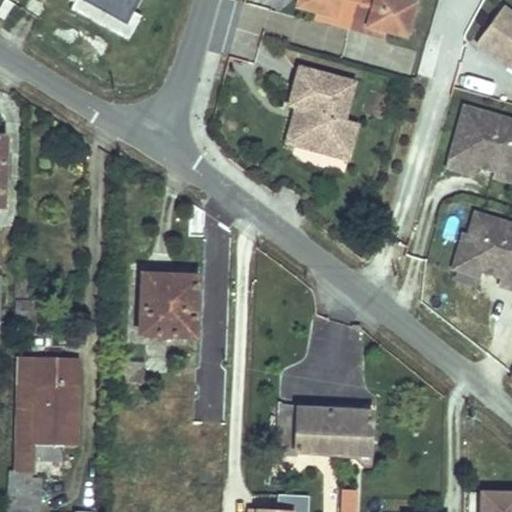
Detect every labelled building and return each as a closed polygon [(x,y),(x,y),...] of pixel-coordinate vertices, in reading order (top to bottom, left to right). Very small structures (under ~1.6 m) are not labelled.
[(141,0),(76,0),(72,10),(127,39),(140,14),(135,11),(141,0)] [(298,0),(298,3),(323,10),(335,13),(337,5),(371,14),(369,22),(382,26),(406,32),(414,0),(298,0)] [(496,31),(506,18),(511,21),(511,9),(498,0),(497,0),(483,22),(496,31)] [(323,10),(321,16),(380,32),(382,26),(369,22),(371,14),(337,5),(335,13),(323,10)] [(511,21),(506,18),(496,31),(483,22),(473,36),(511,62),(511,21)] [(422,40),(414,73),(431,77),(439,44),(422,40)] [(342,119),(352,81),(296,66),(286,105),(293,107),(297,108),(294,118),(290,117),(284,142),(332,155),(342,119)] [(511,168),(511,113),(458,99),(442,159),(469,166),(471,158),(476,159),(478,151),(490,154),(487,162),(488,163),(511,168)] [(342,119),(332,155),(345,158),(355,122),(342,119)] [(9,135),(0,134),(0,208),(8,208),(9,135)] [(487,162),(490,154),(478,151),(476,159),(487,162)] [(511,168),(488,163),(487,169),(511,175),(511,168)] [(511,218),(468,206),(462,227),(453,257),(477,265),(478,265),(481,257),(492,260),(489,268),(495,270),(493,278),(511,283),(511,218)] [(462,227),(456,225),(447,255),(445,261),(476,270),(477,265),(453,257),(462,227)] [(492,260),(481,257),(478,265),(489,268),(492,260)] [(175,280),(139,279),(137,340),(195,342),(196,289),(175,288),(175,280)] [(16,302),(15,325),(29,325),(29,303),(16,302)] [(9,487),(31,488),(32,463),(61,463),(60,450),(75,449),(80,364),(19,360),(14,469),(9,468),(9,487)] [(139,388),(140,367),(117,366),(116,388),(139,388)] [(301,458),(372,461),(372,425),(346,424),(346,416),(300,416),(300,411),(281,410),(279,464),(301,464),(301,458)] [(151,501),(150,483),(133,483),(132,503),(151,501)] [(40,511),(42,490),(31,488),(9,487),(7,511),(40,511)] [(511,511),(511,495),(485,495),(485,511),(511,511)] [(308,511),(309,497),(277,496),(277,511),(257,510),(257,511),(246,511),(308,511)] [(356,511),(356,499),(345,499),(344,511),(356,511)]
